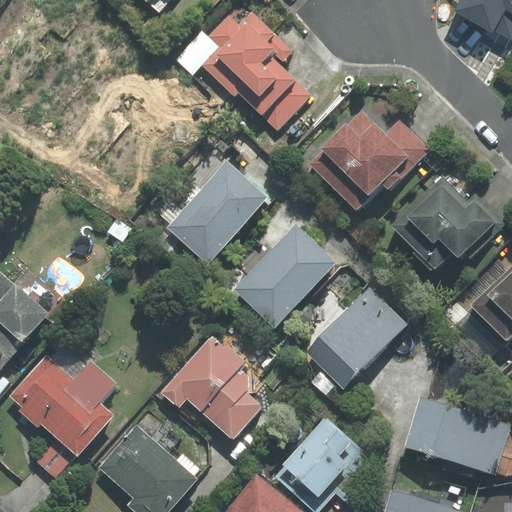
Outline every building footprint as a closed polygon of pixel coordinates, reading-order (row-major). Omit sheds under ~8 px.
[(511,0),(448,0),(443,9),(481,31),(493,10),(511,20),(511,0)] [(502,44),(511,26),(511,20),(493,10),(481,31),(502,44)] [(215,51),(198,68),(230,102),(236,96),(273,133),(305,101),(291,87),(275,70),(288,58),(267,38),(248,18),(234,32),(224,21),(205,40),(215,51)] [(360,114),(303,168),(349,215),(374,191),(381,198),(426,155),(395,123),(382,136),(360,114)] [(259,206),(222,166),(164,232),(202,273),(259,206)] [(464,204),(439,179),(382,234),(425,278),(441,264),(447,270),(458,259),(463,264),(501,228),(471,197),(464,204)] [(114,218),(102,236),(119,248),(132,231),(114,218)] [(327,270),(290,230),(232,296),(270,336),(327,270)] [(511,265),(463,315),(497,349),(511,333),(511,265)] [(0,369),(18,350),(16,348),(41,322),(8,292),(0,300),(0,369)] [(403,330),(365,293),(301,356),(339,394),(403,330)] [(208,343),(155,397),(174,416),(182,408),(195,420),(197,417),(227,445),(257,414),(240,397),(243,394),(243,382),(236,374),(241,369),(238,365),(241,362),(225,347),(219,354),(208,343)] [(42,361),(5,401),(18,412),(14,416),(23,425),(32,433),(35,429),(52,445),(69,461),(71,463),(108,423),(94,409),(111,390),(87,367),(70,386),(42,361)] [(506,432),(414,405),(399,456),(491,482),(506,432)] [(276,475),(271,480),(306,511),(318,511),(332,497),(348,511),(354,511),(367,467),(358,459),(360,456),(322,423),(318,427),(316,425),(273,473),(276,475)] [(169,511),(194,486),(132,430),(93,472),(128,504),(121,511),(169,511)] [(69,461),(52,445),(35,465),(53,481),(69,461)] [(291,511),(251,480),(224,511),(291,511)] [(435,511),(385,496),(380,511),(435,511)]
